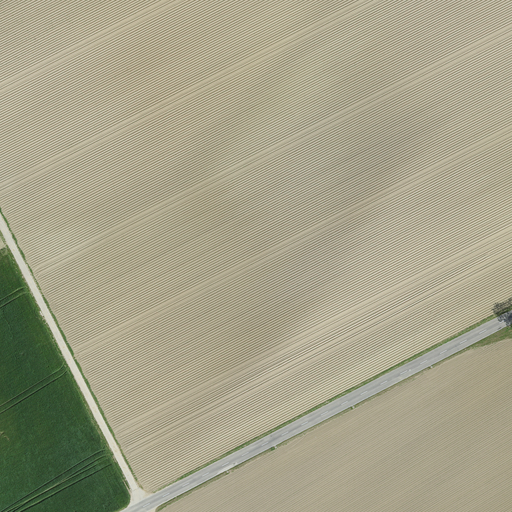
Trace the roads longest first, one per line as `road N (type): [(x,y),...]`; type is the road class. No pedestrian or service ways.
road 1 (unclassified): [(511,316),(134,511)]
road 2 (track): [(0,223),(143,507)]
